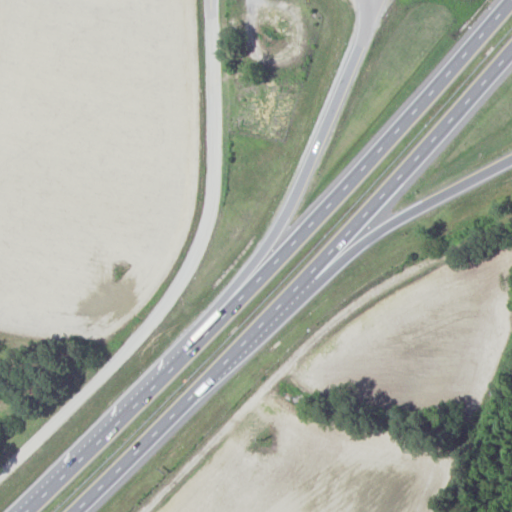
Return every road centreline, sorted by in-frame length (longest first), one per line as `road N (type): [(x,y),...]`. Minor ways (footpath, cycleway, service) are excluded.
road 1 (motorway): [(511,7),(24,511)]
road 2 (motorway): [(80,511),(364,222),(511,53)]
road 3 (residential): [(0,481),(149,329),(192,273),(215,201),(210,0)]
road 4 (motorway): [(377,0),(283,230),(208,330)]
road 5 (motorway): [(276,315),(410,217),(511,163)]
